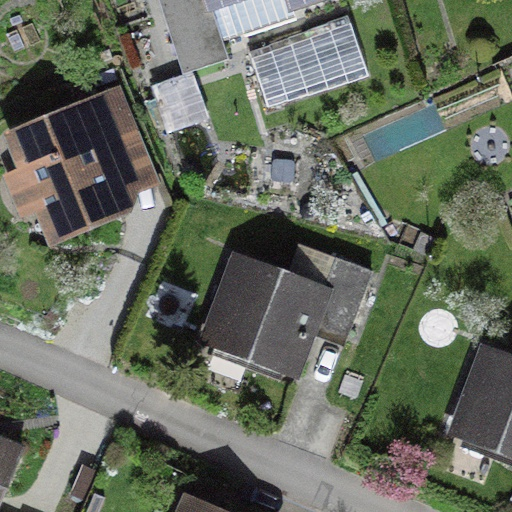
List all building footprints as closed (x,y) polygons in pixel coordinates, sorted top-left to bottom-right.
[(293,0),(212,0),(221,24),(293,0)] [(151,193),(114,100),(9,142),(46,235),(151,193)] [(324,298),(238,268),(209,348),(296,379),(324,298)] [(511,365),(487,357),(457,443),(511,462),(511,365)] [(0,508),(17,460),(0,453),(0,508)]
